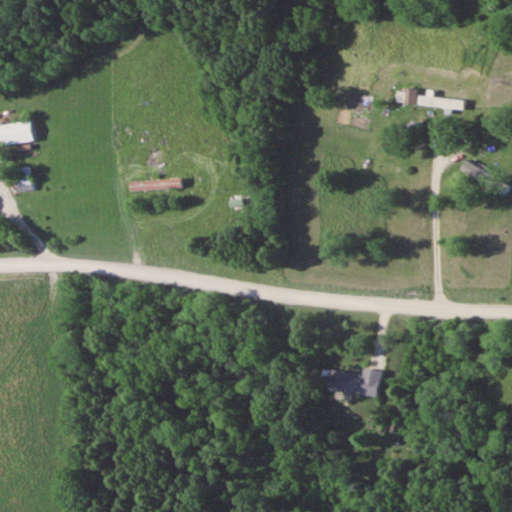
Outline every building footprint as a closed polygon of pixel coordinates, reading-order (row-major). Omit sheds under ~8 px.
[(417,105),(417,90),(407,90),(407,105),(417,105)] [(465,101),(420,96),(420,106),(464,111),(465,101)] [(0,126),(0,147),(36,143),(34,122),(0,126)] [(34,167),(18,169),(20,193),(36,191),(34,167)] [(138,189),(182,189),(182,180),(138,180),(138,189)] [(330,392),(379,397),(382,371),(365,369),(365,373),(333,369),(330,392)]
